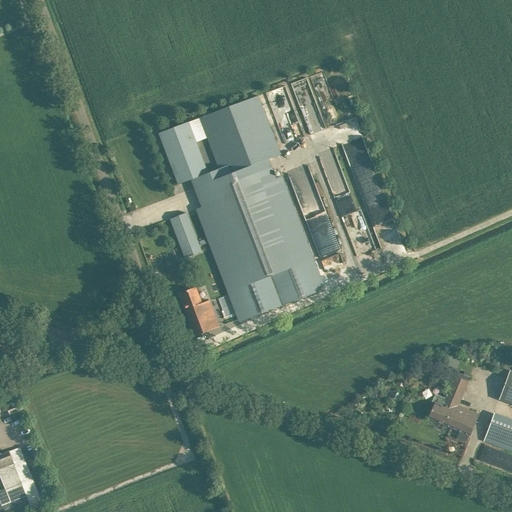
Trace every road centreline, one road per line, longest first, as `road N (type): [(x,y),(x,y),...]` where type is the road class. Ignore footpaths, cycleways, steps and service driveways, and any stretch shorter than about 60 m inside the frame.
road 1 (unclassified): [(511,490),(173,372)]
road 2 (track): [(511,211),(221,339)]
road 3 (unclassified): [(139,281),(37,0)]
road 4 (track): [(173,372),(224,511)]
